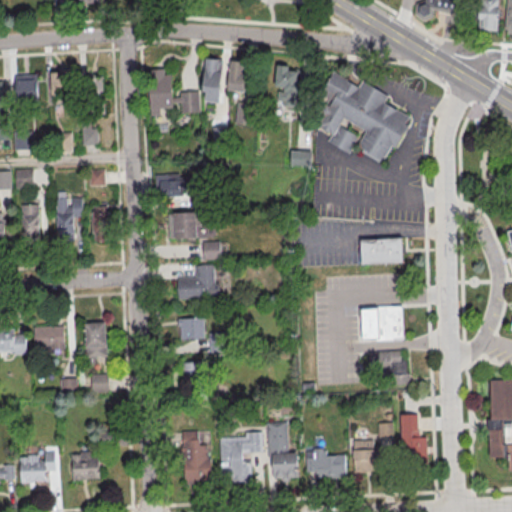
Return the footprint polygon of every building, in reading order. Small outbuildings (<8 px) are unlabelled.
[(464,0),(461,17),(435,12),(434,18),(424,23),(415,17),(416,5),(425,2),(425,0),(464,0)] [(498,0),(497,32),(479,31),(480,0),(498,0)] [(221,58),(205,57),(203,102),(220,102),(221,58)] [(244,91),(246,60),(229,59),(227,90),(244,91)] [(298,106),(299,69),(288,69),(288,65),(275,64),(275,88),(277,88),(277,106),(298,106)] [(200,111),(198,91),(173,93),(171,73),(164,74),(164,68),(148,69),(151,115),(161,114),(160,108),(174,107),(174,103),(180,102),(181,113),(200,111)] [(52,103),(73,102),(72,70),(50,71),(52,103)] [(384,162),(357,147),(366,131),(344,119),(340,126),(359,136),(349,153),(329,141),(333,134),(319,126),(324,116),(320,114),(326,104),(330,106),(333,101),(321,94),(333,73),(359,88),(363,81),(389,96),(385,103),(410,117),(405,125),(408,126),(395,148),(393,147),(384,162)] [(38,99),(37,74),(15,74),(15,99),(38,99)] [(104,77),(86,76),(85,94),(103,94),(104,77)] [(248,125),(250,103),(237,102),(235,124),(248,125)] [(98,144),(98,125),(82,125),(82,144),(98,144)] [(72,151),(71,132),(58,132),(59,152),(72,151)] [(31,135),(14,135),(15,151),(32,151),(31,135)] [(290,164),(311,165),(311,150),(290,150),(290,164)] [(33,186),(32,168),(15,169),(16,187),(33,186)] [(89,184),(104,184),(104,169),(89,169),(89,184)] [(10,170),(0,170),(0,188),(11,188),(10,170)] [(156,176),(156,194),(182,194),(182,175),(156,176)] [(82,196),(71,197),(71,205),(66,205),(66,191),(56,191),(57,239),(74,239),(73,216),(82,216),(82,196)] [(39,237),(38,204),(21,204),(22,238),(39,237)] [(108,206),(92,206),(93,242),(108,242),(108,206)] [(168,212),(169,240),(214,238),(214,218),(203,219),(202,211),(168,212)] [(363,264),(361,240),(401,239),(403,262),(363,264)] [(220,258),(219,240),(203,241),(203,258),(220,258)] [(214,296),(213,263),(195,264),(195,277),(177,277),(177,297),(214,296)] [(403,306),(404,339),(380,340),(380,338),(363,339),(362,310),(379,309),(379,307),(403,306)] [(203,316),(179,317),(179,340),(204,339),(203,316)] [(106,356),(105,321),(85,322),(86,357),(106,356)] [(34,351),(64,350),(64,325),(33,325),(34,351)] [(0,326),(0,352),(26,352),(25,336),(13,336),(13,327),(0,326)] [(369,350),(370,372),(391,371),(392,384),(408,384),(407,357),(400,357),(399,349),(369,350)] [(203,361),(182,360),(182,375),(202,375),(203,361)] [(108,373),(91,373),(91,392),(108,392),(108,373)] [(76,377),(60,377),(60,391),(76,391),(76,377)] [(511,471),(509,472),(508,458),(489,459),(487,421),(490,420),(488,381),(511,380),(511,471)] [(426,436),(418,436),(417,413),(400,414),(402,462),(427,462),(426,436)] [(266,421),(267,453),(272,452),(273,479),(298,478),(297,451),(288,452),(287,421),(266,421)] [(378,437),(392,437),(392,421),(378,422),(378,437)] [(198,430),(183,430),(183,483),(210,483),(210,443),(198,443),(198,430)] [(219,437),(221,483),(252,482),(251,462),(242,462),(242,452),(263,452),(262,431),(245,431),(246,436),(219,437)] [(352,439),(354,472),(377,471),(375,438),(352,439)] [(345,454),(324,454),(324,448),(305,449),(306,472),(315,471),(316,479),(345,477),(345,454)] [(21,483),(47,482),(46,471),(55,470),(54,450),(45,451),(45,455),(20,456),(21,483)] [(98,452),(72,452),(72,480),(98,479),(98,452)] [(0,479),(13,479),(13,464),(2,464),(2,466),(0,465),(0,479)]
